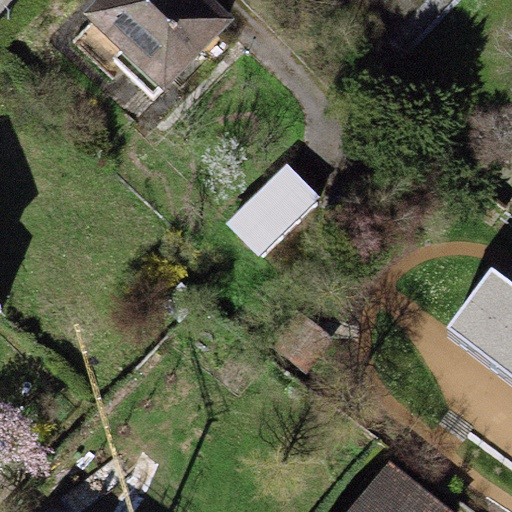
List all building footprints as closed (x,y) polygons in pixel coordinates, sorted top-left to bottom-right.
[(211,0),(96,0),(84,13),(163,90),(232,20),(211,0)] [(286,163),(226,223),(261,259),(322,199),(286,163)] [(444,333),(511,382),(511,285),(491,270),(444,333)] [(273,351),(297,371),(327,335),(302,315),(273,351)] [(450,511),(389,463),(349,511),(450,511)]
